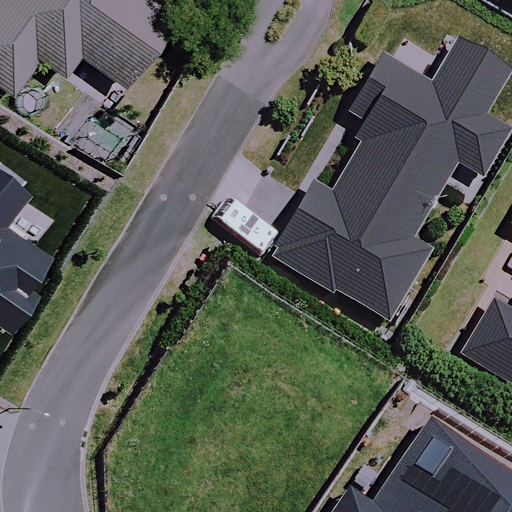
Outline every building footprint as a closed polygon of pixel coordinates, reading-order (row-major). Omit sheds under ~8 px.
[(0,0),(0,94),(6,98),(31,63),(56,81),(69,62),(114,93),(165,21),(135,0),(0,0)] [(505,80),(448,48),(423,92),(372,63),(345,112),(364,123),(321,199),(306,191),(267,261),(387,328),(426,259),(407,249),(451,170),(477,185),(505,136),(481,123),(505,80)] [(23,197),(0,179),(0,332),(27,295),(18,288),(41,257),(1,228),(23,197)] [(511,227),(508,233),(511,235),(511,312),(492,301),(458,358),(511,389),(511,227)] [(511,511),(511,488),(423,429),(369,509),(347,494),(334,511),(511,511)]
